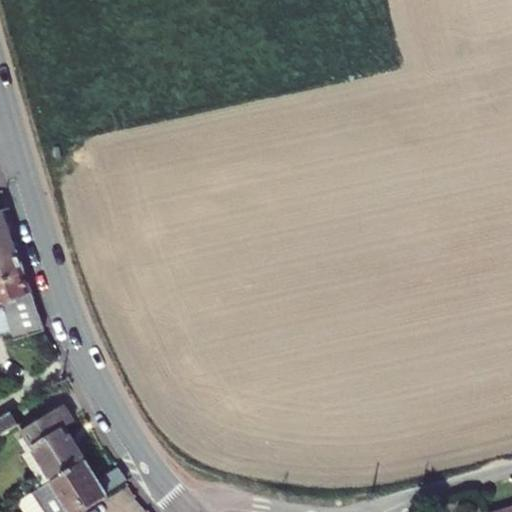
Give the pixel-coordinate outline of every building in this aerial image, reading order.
[(12,207),(0,210),(0,252),(25,244),(17,218),(12,207)] [(0,274),(32,264),(25,244),(0,252),(0,274)] [(32,264),(0,274),(0,304),(12,300),(40,289),(32,264)] [(40,289),(12,300),(21,327),(23,333),(51,324),(40,289)] [(0,334),(21,327),(12,300),(0,304),(0,334)] [(54,482),(96,456),(75,423),(81,419),(69,401),(33,423),(39,432),(46,444),(39,449),(34,452),(54,482)] [(2,417),(10,430),(29,418),(22,405),(2,417)] [(31,437),(39,449),(46,444),(39,432),(31,437)] [(54,482),(44,488),(58,511),(82,511),(118,490),(96,456),(54,482)] [(58,511),(44,488),(30,497),(39,511),(58,511)]
